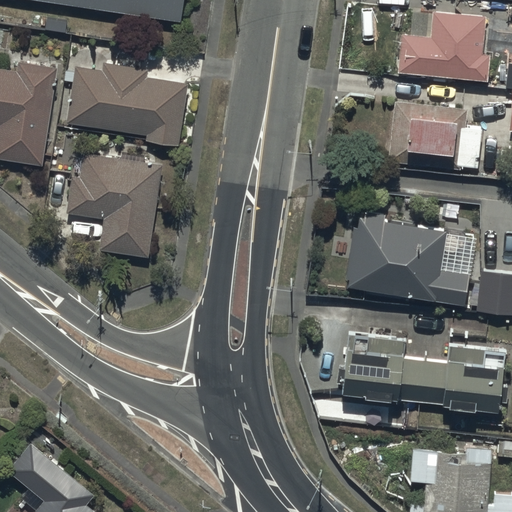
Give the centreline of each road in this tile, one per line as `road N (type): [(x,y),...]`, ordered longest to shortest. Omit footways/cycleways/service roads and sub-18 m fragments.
road 1 (tertiary): [(234,385),(240,266),(281,0)]
road 2 (tertiary): [(234,385),(113,357),(0,275)]
road 3 (tertiary): [(234,385),(252,446),(293,511)]
